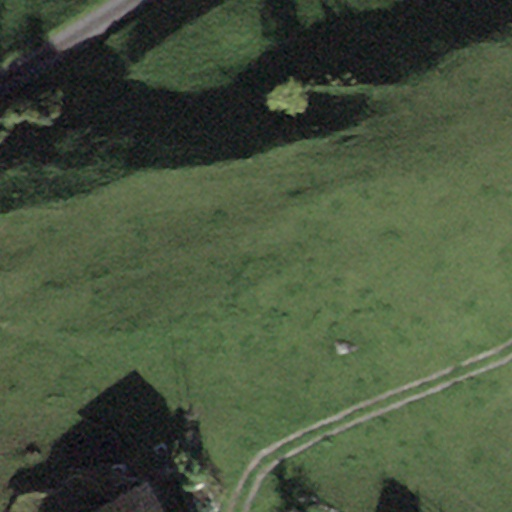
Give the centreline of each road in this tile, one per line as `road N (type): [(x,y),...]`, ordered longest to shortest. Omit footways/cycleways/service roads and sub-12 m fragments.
road 1 (track): [(238,511),(263,463),(302,438),(511,346)]
road 2 (unclassified): [(128,0),(0,74)]
